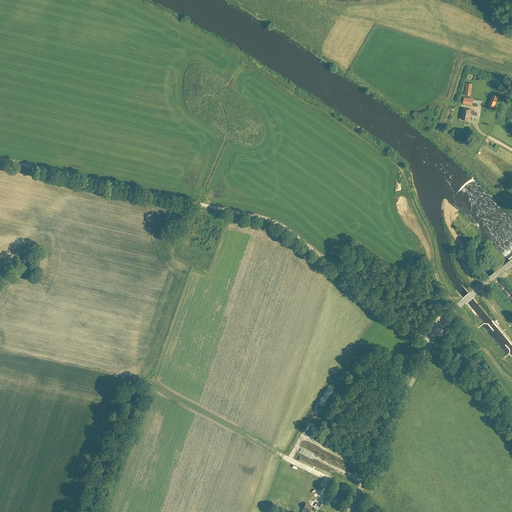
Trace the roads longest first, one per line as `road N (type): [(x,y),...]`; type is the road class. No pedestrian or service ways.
road 1 (unclassified): [(350,511),(441,324),(511,260)]
road 2 (track): [(199,204),(277,222),(432,340)]
road 3 (track): [(146,387),(327,480),(322,496),(351,510)]
road 4 (track): [(0,160),(199,204)]
road 5 (track): [(146,387),(104,511)]
